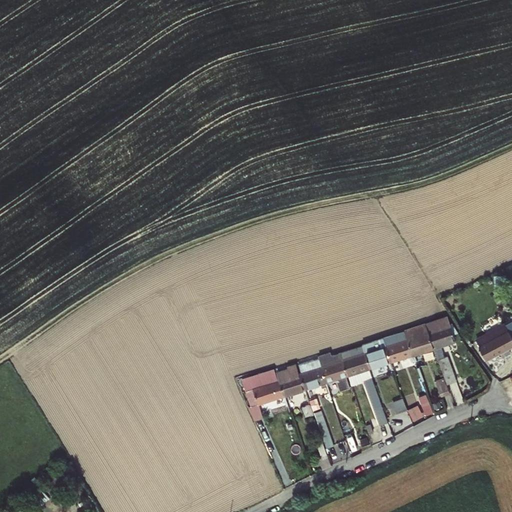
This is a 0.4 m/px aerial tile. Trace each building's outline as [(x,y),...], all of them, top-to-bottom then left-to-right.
[(448,318),(426,325),(434,347),(455,340),(448,318)] [(426,323),(405,331),(413,354),(434,347),(426,325),(426,323)] [(511,345),(511,330),(480,346),(486,358),(511,345)] [(405,331),(384,338),(392,361),(413,354),(405,331)] [(392,361),(384,338),(363,345),(371,368),(392,361)] [(363,345),(341,352),(349,375),(371,368),(363,345)] [(341,352),(320,358),(327,381),(349,375),(341,352)] [(448,356),(438,360),(439,363),(440,363),(448,385),(457,381),(448,356)] [(320,358),(300,364),(307,388),(327,381),(320,358)] [(307,388),(300,364),(290,367),(291,369),(278,373),(280,379),(285,395),(307,388)] [(419,371),(411,373),(417,389),(424,386),(419,371)] [(442,374),(433,377),(439,393),(448,390),(442,374)] [(285,395),(280,379),(264,384),(261,375),(247,379),(250,389),(247,390),(253,405),(285,395)] [(379,392),(374,379),(368,381),(372,394),(379,392)] [(336,385),(329,387),(332,396),(333,400),(340,397),(336,385)] [(418,396),(426,414),(434,411),(426,393),(418,396)] [(404,396),(393,400),(397,411),(408,406),(404,396)] [(391,401),(384,403),(392,430),(400,428),(391,401)] [(393,401),(391,401),(400,428),(401,427),(393,401)] [(415,419),(425,414),(419,402),(409,407),(415,419)] [(311,403),(304,405),(307,415),(315,412),(311,403)] [(318,419),(328,448),(335,446),(326,417),(318,419)] [(353,429),(346,431),(350,445),(357,443),(353,429)] [(329,454),(325,442),(318,444),(322,456),(329,454)]
